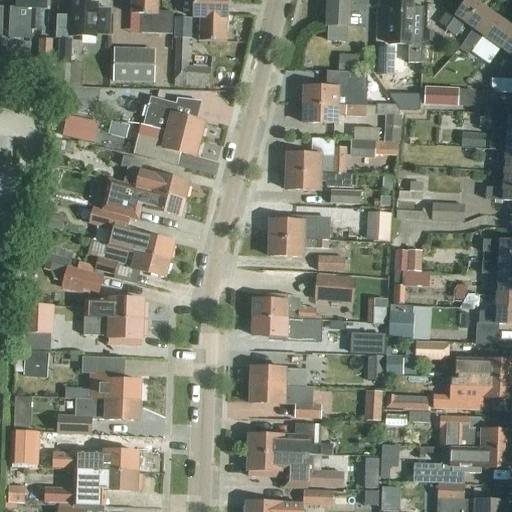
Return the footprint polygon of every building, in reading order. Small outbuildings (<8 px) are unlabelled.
[(10,10),(9,41),(32,42),(33,30),(42,31),(43,11),(46,11),(45,0),(16,0),(17,10),(10,10)] [(97,0),(71,0),(71,18),(72,18),(71,39),(97,40),(97,37),(109,38),(111,10),(97,10),(97,0)] [(172,36),(172,13),(157,13),(157,0),(131,0),(131,17),(140,17),(140,36),(172,36)] [(227,21),(227,0),(194,0),(193,19),(200,20),(226,21),(227,21)] [(366,0),(325,0),(324,29),(326,29),(326,44),(347,45),(347,30),(349,30),(350,13),(366,14),(366,0)] [(389,0),(389,28),(390,28),(389,46),(408,47),(407,65),(421,65),(423,29),(412,28),(412,0),(389,0)] [(468,47),(491,15),(469,0),(467,0),(455,18),(456,19),(446,32),(456,39),(465,25),(473,31),(463,44),(465,45),(468,47)] [(511,33),(511,29),(491,15),(468,47),(473,51),(483,38),(501,50),(511,33)] [(226,21),(200,20),(199,43),(225,44),(226,21)] [(511,33),(501,50),(511,58),(511,61),(504,72),(511,77),(511,33)] [(174,82),(209,83),(209,69),(186,68),(186,64),(188,64),(188,40),(175,40),(174,82)] [(38,61),(51,62),(52,41),(38,41),(38,61)] [(69,85),(70,64),(71,41),(58,41),(57,65),(55,65),(54,84),(69,85)] [(465,45),(461,51),(469,57),(473,51),(468,47),(465,45)] [(376,77),(378,77),(378,82),(384,92),(393,92),(394,49),(377,49),(376,77)] [(155,51),(113,50),(112,84),(154,85),(155,51)] [(358,72),(371,72),(372,52),(358,51),(358,72)] [(82,64),(70,64),(69,85),(82,86),(82,64)] [(501,95),(511,95),(511,81),(501,81),(501,95)] [(304,89),(303,107),(337,108),(376,109),(376,102),(366,101),(366,99),(346,98),(346,100),(337,100),(337,90),(304,89)] [(459,92),(425,90),(424,109),(458,110),(459,92)] [(460,105),(479,106),(479,93),(461,91),(460,105)] [(99,120),(101,103),(64,99),(62,116),(99,120)] [(177,101),(176,107),(150,100),(143,127),(200,142),(204,125),(196,122),(201,103),(177,101)] [(489,146),(511,147),(511,119),(511,120),(511,114),(511,107),(492,106),(491,109),(491,120),(490,131),(507,132),(506,141),(490,140),(489,146)] [(337,108),(303,107),(303,125),(336,126),(336,116),(344,117),(344,119),(365,120),(365,117),(376,117),(376,109),(337,108)] [(483,109),(483,119),(491,120),(491,109),(483,109)] [(398,144),(400,119),(385,118),(383,143),(398,144)] [(68,119),(64,139),(95,146),(100,126),(68,119)] [(480,119),(479,130),(490,131),(491,120),(483,119),(480,119)] [(200,142),(143,127),(140,126),(137,136),(165,144),(163,151),(195,159),(200,142)] [(464,131),(464,144),(488,145),(488,132),(464,131)] [(54,151),(69,154),(70,145),(65,144),(65,142),(62,142),(61,143),(56,142),(54,151)] [(350,142),(349,159),(374,161),(374,157),(396,158),(397,145),(350,142)] [(511,147),(489,146),(489,152),(505,153),(504,175),(511,175),(511,147)] [(287,156),(286,174),(343,176),(344,150),(331,150),(331,158),(319,158),(319,157),(287,156)] [(184,202),(189,185),(154,176),(154,179),(141,175),(144,165),(124,159),(121,169),(128,171),(125,184),(124,187),(184,202)] [(286,174),(285,192),(319,193),(320,183),(326,184),(326,189),(352,190),(352,177),(343,177),(343,176),(286,174)] [(511,175),(504,175),(503,190),(486,189),(485,202),(511,203),(511,175)] [(382,177),(381,191),(391,191),(391,178),(382,177)] [(107,180),(99,212),(139,222),(142,206),(149,208),(148,211),(180,219),(184,202),(124,187),(125,184),(107,180)] [(432,205),(432,208),(430,208),(431,194),(421,194),(422,185),(409,184),(409,194),(397,193),(395,221),(431,223),(463,225),(464,207),(432,205)] [(329,206),(359,207),(359,194),(330,192),(329,206)] [(378,198),(378,207),(389,207),(389,198),(378,198)] [(138,224),(139,222),(99,212),(91,210),(87,226),(111,231),(107,247),(136,254),(169,262),(173,245),(140,237),(140,239),(126,235),(129,222),(138,224)] [(389,244),(391,216),(367,214),(366,228),(366,243),(389,244)] [(329,220),(303,219),(303,224),(270,223),(269,241),(328,243),(329,220)] [(269,241),(268,258),(301,259),(302,250),(328,251),(328,243),(269,241)] [(34,242),(29,260),(41,263),(42,261),(45,248),(46,245),(34,242)] [(482,264),(482,270),(511,271),(511,243),(499,243),(483,242),(482,255),(499,255),(498,264),(482,264)] [(136,254),(107,247),(103,261),(97,260),(95,272),(114,277),(113,281),(136,287),(139,273),(165,279),(169,262),(136,254)] [(45,248),(42,261),(68,268),(72,254),(45,248)] [(405,289),(428,290),(429,274),(420,274),(421,253),(407,252),(407,253),(395,252),(392,306),(404,306),(405,289)] [(344,259),(317,258),(317,274),(343,274),(344,274),(344,259)] [(66,269),(60,290),(82,296),(83,292),(98,296),(103,279),(66,269)] [(511,271),(482,270),(481,275),(498,276),(497,299),(511,299),(511,271)] [(355,279),(316,276),(313,302),(352,306),(355,279)] [(449,297),(467,298),(468,283),(449,282),(449,297)] [(34,289),(18,286),(14,303),(29,306),(34,289)] [(253,302),(253,320),(313,322),(314,313),(314,310),(298,310),(299,301),(286,298),(266,297),(266,303),(253,302)] [(511,299),(497,299),(496,314),(479,313),(479,325),(495,325),(495,326),(511,327),(511,299)] [(84,303),(84,309),(84,317),(97,318),(97,320),(142,321),(142,320),(146,320),(147,306),(143,306),(143,302),(109,301),(109,304),(84,303)] [(18,306),(17,335),(53,336),(54,307),(18,306)] [(84,309),(83,337),(108,338),(107,341),(108,341),(108,347),(140,348),(141,338),(145,338),(146,324),(142,324),(142,321),(97,320),(97,318),(84,317),(84,309)] [(367,309),(366,325),(385,326),(386,310),(367,309)] [(387,313),(386,338),(411,339),(411,314),(387,313)] [(253,320),(252,338),(281,339),(281,343),(320,344),(321,322),(313,322),(253,320)] [(384,357),(384,337),(350,335),(350,356),(384,357)] [(448,345),(415,344),(414,361),(447,362),(448,345)] [(38,380),(40,355),(25,354),(23,379),(38,380)] [(284,371),(251,370),(250,387),(275,388),(299,389),(303,389),(304,381),(320,382),(320,373),(321,373),(322,359),(284,357),(284,371)] [(383,383),(384,359),(367,358),(366,382),(383,383)] [(401,377),(402,359),(385,358),(384,377),(401,377)] [(451,368),(450,380),(511,382),(511,363),(459,361),(459,369),(451,368)] [(119,383),(119,375),(88,374),(88,392),(81,392),(81,390),(64,389),(64,400),(76,401),(106,402),(139,403),(140,383),(119,383)] [(511,382),(450,380),(450,398),(433,398),(432,411),(466,412),(467,400),(475,401),(475,389),(483,389),(482,400),(511,401),(511,382)] [(313,390),(303,389),(299,389),(275,388),(250,387),(250,405),(283,406),(283,405),(295,406),(312,406),(313,390)] [(385,411),(404,412),(404,403),(395,402),(395,398),(385,397),(385,411)] [(29,434),(31,400),(14,399),(12,433),(29,434)] [(76,401),(75,419),(57,418),(56,436),(92,437),(93,421),(105,422),(139,423),(139,403),(106,402),(76,401)] [(295,406),(295,421),(320,422),(321,407),(312,406),(295,406)] [(366,408),(365,422),(380,422),(381,408),(366,408)] [(408,413),(408,425),(429,426),(429,414),(408,413)] [(441,419),(440,450),(511,452),(511,433),(487,432),(488,421),(441,419)] [(249,437),(248,455),(305,457),(318,457),(319,457),(328,457),(328,448),(318,448),(311,447),(312,428),(293,427),(292,438),(249,437)] [(441,450),(440,467),(414,467),(413,485),(439,485),(464,486),(464,475),(481,476),(481,470),(511,471),(511,452),(440,450),(441,450)] [(103,464),(88,463),(64,462),(63,472),(77,472),(103,473),(137,475),(138,454),(103,453),(103,464)] [(248,455),(247,479),(281,480),(282,475),(284,475),(283,489),(308,491),(308,489),(342,491),(343,489),(343,475),(319,473),(319,457),(318,457),(305,457),(248,455)] [(136,495),(136,490),(140,490),(141,478),(137,478),(137,475),(103,473),(77,472),(76,484),(76,493),(44,492),(44,506),(59,506),(59,507),(104,508),(104,493),(136,495)] [(464,486),(439,485),(438,511),(506,511),(507,503),(464,502),(464,486)] [(24,506),(24,489),(8,488),(7,505),(24,506)] [(302,508),(332,509),(332,494),(303,493),(302,508)]
